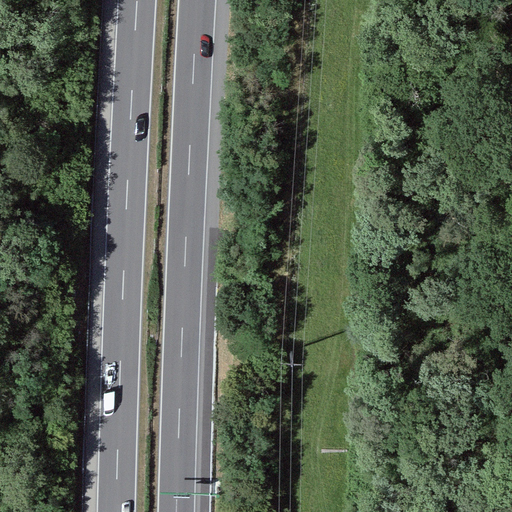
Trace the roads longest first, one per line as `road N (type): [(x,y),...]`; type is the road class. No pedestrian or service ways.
road 1 (motorway): [(137,0),(116,511)]
road 2 (motorway): [(176,511),(197,0)]
